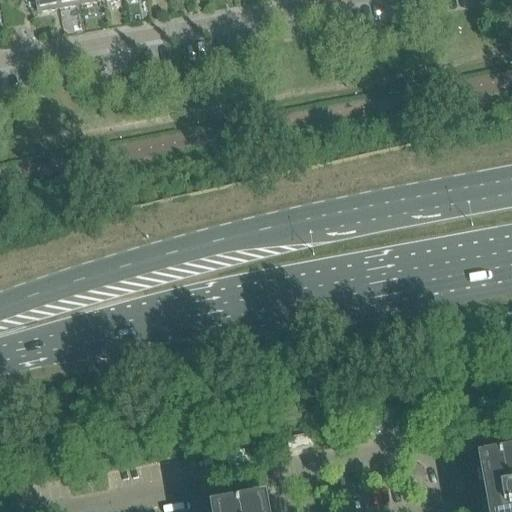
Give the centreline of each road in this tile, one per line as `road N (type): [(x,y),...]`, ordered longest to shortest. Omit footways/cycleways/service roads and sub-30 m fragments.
road 1 (trunk): [(511,185),(195,249),(0,310)]
road 2 (trunk): [(0,357),(173,314),(511,255)]
road 3 (residential): [(0,62),(339,0)]
road 4 (residential): [(61,511),(290,465)]
road 5 (residential): [(417,511),(429,500),(422,455),(409,446),(290,465)]
